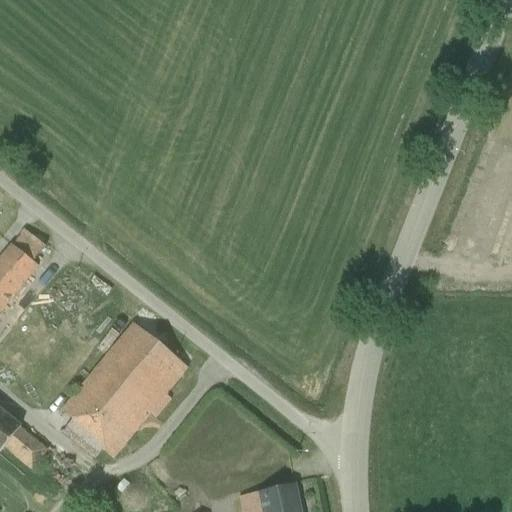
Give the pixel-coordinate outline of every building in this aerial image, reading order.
[(456,232),(472,239),(478,225),(462,218),(456,232)] [(0,313),(37,268),(11,247),(0,260),(0,313)] [(186,370),(132,326),(61,413),(71,422),(62,434),(93,461),(100,453),(112,462),(150,416),(156,420),(171,402),(165,397),(186,370)] [(0,453),(3,450),(30,473),(48,452),(20,429),(21,428),(0,410),(0,453)] [(116,501),(124,491),(111,480),(103,490),(116,501)] [(299,511),(294,486),(238,499),(240,511),(299,511)]
